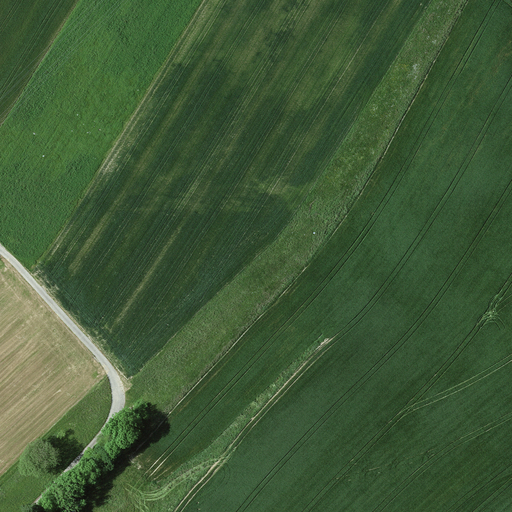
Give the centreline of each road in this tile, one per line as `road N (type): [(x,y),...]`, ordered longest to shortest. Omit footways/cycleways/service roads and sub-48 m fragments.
road 1 (track): [(113,411),(112,378),(0,254)]
road 2 (track): [(113,411),(14,511)]
